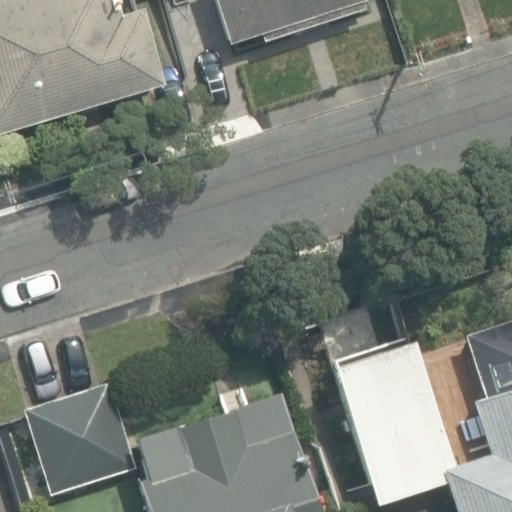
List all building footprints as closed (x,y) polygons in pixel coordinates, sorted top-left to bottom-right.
[(0,0),(0,132),(158,86),(136,11),(132,0),(0,0)] [(208,0),(223,44),(257,34),(259,41),(359,10),(356,1),(358,0),(208,0)] [(438,484),(446,511),(511,511),(511,325),(462,342),(480,396),(467,401),(485,456),(450,468),(407,340),(323,368),(369,507),(438,484)] [(19,406),(46,493),(132,466),(105,379),(19,406)] [(314,511),(288,428),(240,443),(229,408),(130,439),(141,475),(129,478),(140,511),(314,511)]
